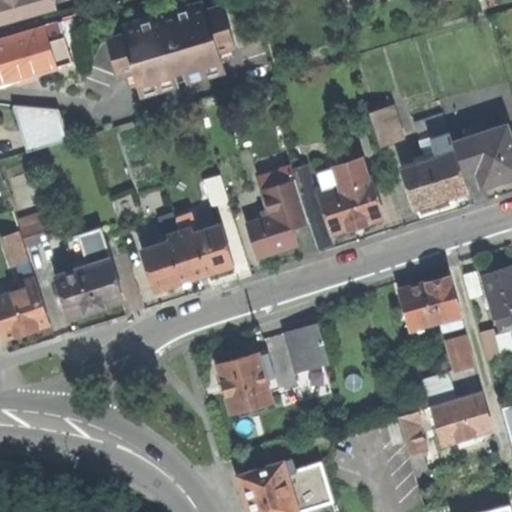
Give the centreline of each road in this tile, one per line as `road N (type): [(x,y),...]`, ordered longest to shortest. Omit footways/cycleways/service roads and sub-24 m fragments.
road 1 (residential): [(511,216),(157,330),(15,419)]
road 2 (unknown): [(0,89),(143,104),(284,69)]
road 3 (secondary): [(15,419),(81,428),(136,450),(198,511)]
